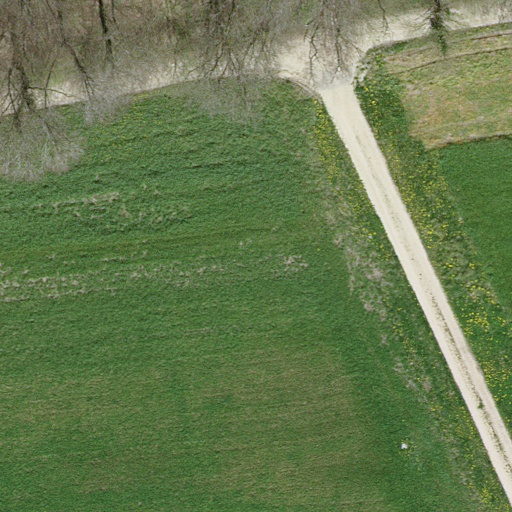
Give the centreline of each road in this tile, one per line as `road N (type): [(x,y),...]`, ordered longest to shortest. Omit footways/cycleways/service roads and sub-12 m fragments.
road 1 (track): [(511,31),(0,117)]
road 2 (track): [(511,492),(318,63)]
